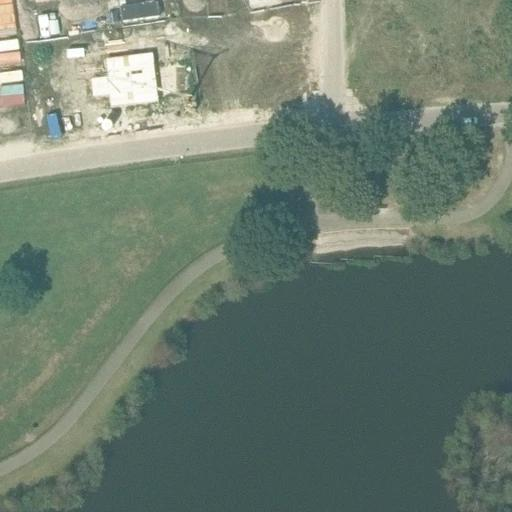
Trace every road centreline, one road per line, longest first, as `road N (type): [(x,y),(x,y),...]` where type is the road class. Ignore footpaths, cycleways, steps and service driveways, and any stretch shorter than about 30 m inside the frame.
road 1 (unclassified): [(333,123),(0,170)]
road 2 (unclassified): [(511,111),(333,123)]
road 3 (residential): [(333,123),(332,0)]
